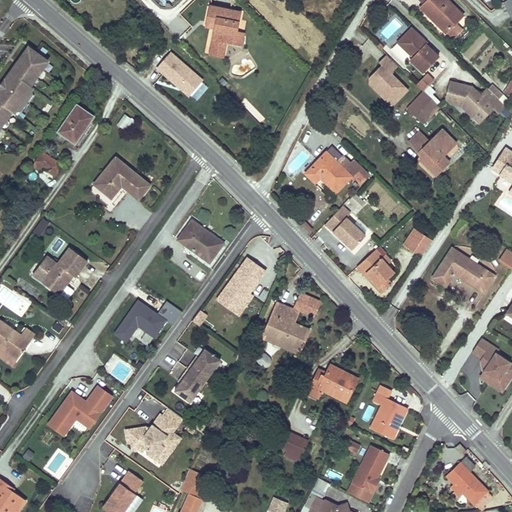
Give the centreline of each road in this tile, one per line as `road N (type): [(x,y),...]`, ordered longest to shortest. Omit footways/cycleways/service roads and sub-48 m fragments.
road 1 (residential): [(0,438),(205,147)]
road 2 (residential): [(71,480),(263,208)]
road 3 (unknown): [(223,184),(22,445)]
road 4 (tertiary): [(445,406),(263,208)]
road 5 (tertiary): [(205,147),(32,0)]
